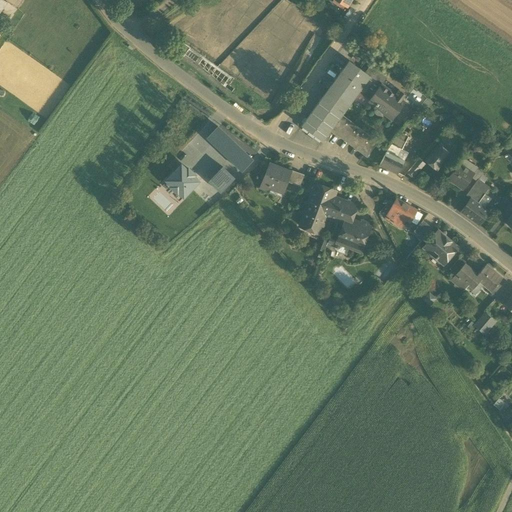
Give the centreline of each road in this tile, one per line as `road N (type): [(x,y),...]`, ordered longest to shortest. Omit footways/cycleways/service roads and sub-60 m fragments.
road 1 (track): [(354,170),(448,351),(511,439)]
road 2 (residential): [(268,137),(418,197),(511,265)]
road 3 (residential): [(97,0),(128,34),(268,137)]
road 4 (residential): [(268,137),(369,0)]
